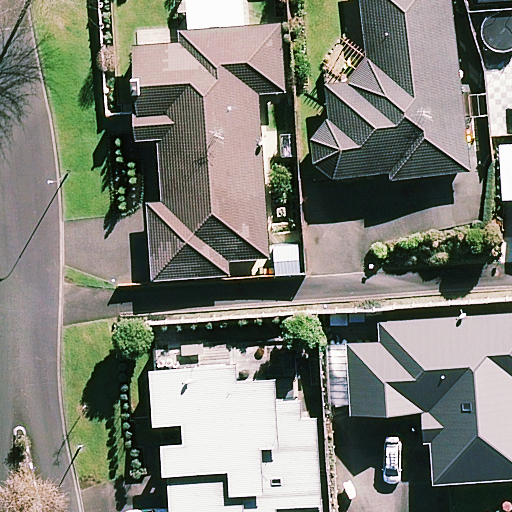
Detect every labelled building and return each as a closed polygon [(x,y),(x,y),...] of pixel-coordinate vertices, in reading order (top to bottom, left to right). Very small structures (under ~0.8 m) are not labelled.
[(472,175),(451,0),(361,0),(369,64),(353,86),(319,90),(330,184),(392,177),(393,184),(472,175)] [(511,0),(483,0),(484,8),(511,6),(511,0)] [(287,96),(283,28),(180,34),(181,45),(135,48),(141,144),(161,143),(165,209),(151,210),(156,285),(233,280),(232,265),(271,262),(261,98),(287,96)] [(355,422),(423,417),(426,448),(433,447),(435,489),(511,483),(511,320),(380,329),(381,339),(349,341),(355,422)] [(279,406),(278,370),(156,375),(158,430),(185,429),(185,454),(169,455),(171,511),(323,511),(319,404),(279,406)]
